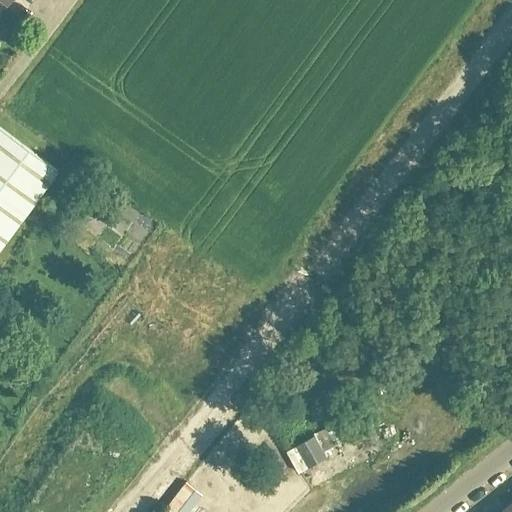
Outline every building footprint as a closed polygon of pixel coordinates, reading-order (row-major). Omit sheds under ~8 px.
[(0,127),(0,247),(58,170),(0,127)] [(333,420),(329,443),(345,446),(347,436),(360,438),(362,426),(333,420)] [(327,456),(315,434),(296,445),(308,466),(327,456)] [(489,481),(496,490),(510,481),(504,471),(489,481)] [(165,508),(167,509),(169,511),(182,511),(198,494),(186,484),(165,508)]
